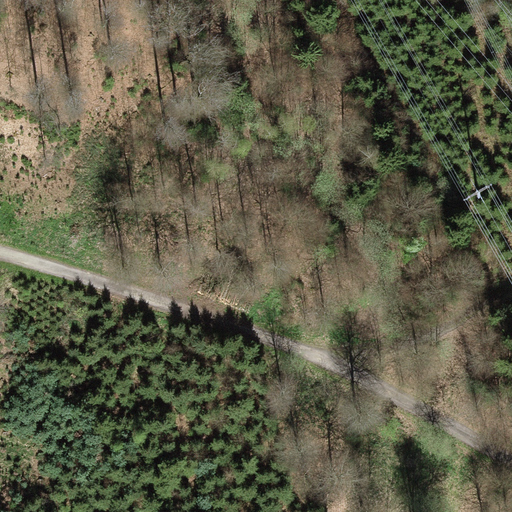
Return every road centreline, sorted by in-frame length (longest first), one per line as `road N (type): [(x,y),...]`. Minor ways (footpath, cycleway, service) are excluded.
road 1 (track): [(511,451),(338,369),(0,252)]
road 2 (track): [(338,369),(427,343),(511,294)]
